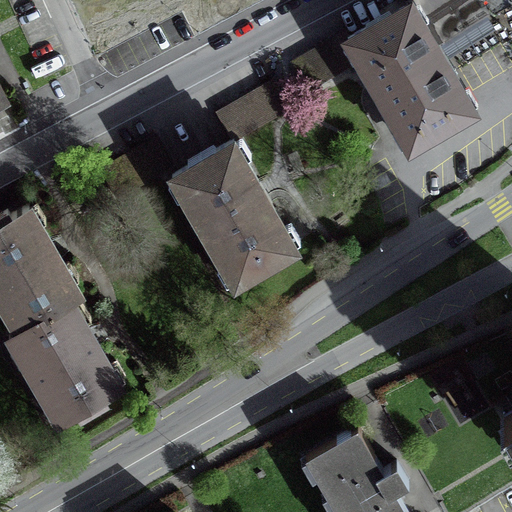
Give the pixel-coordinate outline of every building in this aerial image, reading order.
[(487,13),(478,0),(396,0),(379,10),(383,17),(347,37),(345,33),(292,64),(307,90),(359,60),(409,146),(472,110),(430,38),(438,33),(443,41),(487,13)] [(231,140),(171,174),(234,283),(294,248),(232,139),(288,107),(273,81),(216,114),(231,140)] [(169,166),(154,140),(100,171),(115,197),(169,166)] [(0,297),(17,327),(69,297),(78,292),(27,204),(9,215),(6,210),(0,213),(0,297)] [(119,384),(69,297),(17,327),(8,332),(59,419),(77,409),(80,414),(105,400),(102,394),(119,384)] [(511,411),(502,417),(511,433),(511,411)] [(356,425),(304,455),(337,511),(407,511),(394,489),(407,481),(395,460),(382,468),(356,425)]
